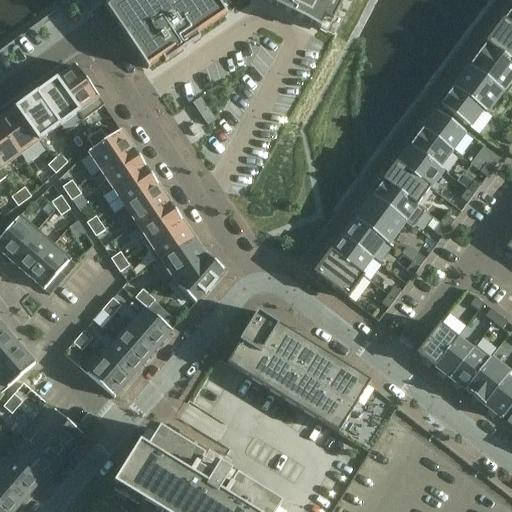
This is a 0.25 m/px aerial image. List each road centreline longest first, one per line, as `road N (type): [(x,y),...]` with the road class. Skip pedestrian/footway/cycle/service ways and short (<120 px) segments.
road 1 (residential): [(0,97),(92,33),(255,274)]
road 2 (residential): [(255,274),(123,430)]
road 3 (unknown): [(158,389),(314,511)]
road 4 (residential): [(386,365),(255,274)]
road 5 (residential): [(511,464),(386,365)]
road 6 (residential): [(386,365),(474,253)]
